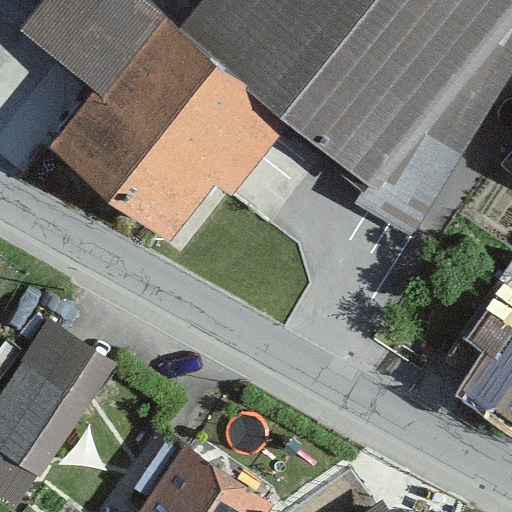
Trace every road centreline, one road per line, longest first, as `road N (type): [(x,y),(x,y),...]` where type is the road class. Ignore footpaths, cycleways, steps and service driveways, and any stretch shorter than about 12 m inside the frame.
road 1 (tertiary): [(0,196),(511,485)]
road 2 (unknown): [(242,162),(309,210),(326,242),(324,289),(287,358)]
